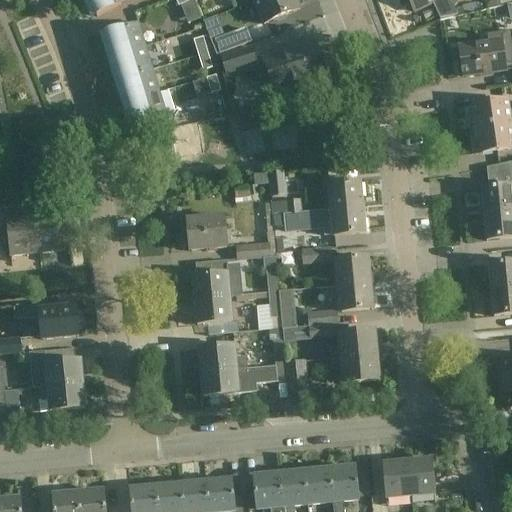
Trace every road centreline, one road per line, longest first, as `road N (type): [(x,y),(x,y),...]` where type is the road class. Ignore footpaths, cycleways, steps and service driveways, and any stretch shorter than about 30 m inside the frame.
road 1 (residential): [(123,453),(96,168),(75,86),(36,0)]
road 2 (residential): [(424,424),(391,140),(346,0)]
road 3 (residential): [(424,424),(123,453)]
road 4 (residential): [(123,453),(0,465)]
road 5 (residential): [(485,511),(470,442),(454,428),(424,424)]
